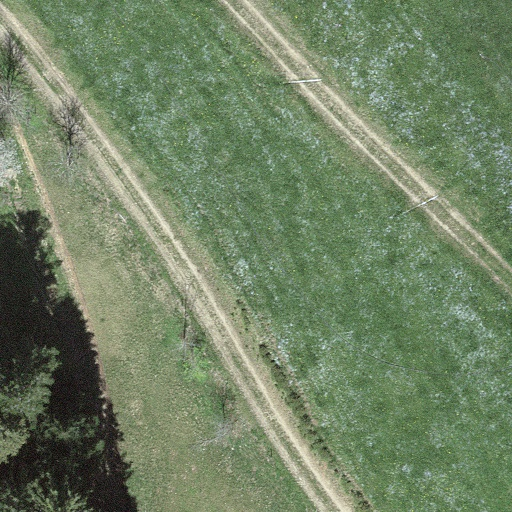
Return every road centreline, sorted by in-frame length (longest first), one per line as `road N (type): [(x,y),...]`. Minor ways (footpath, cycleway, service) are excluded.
road 1 (track): [(0,19),(188,266),(293,453),(340,511)]
road 2 (track): [(237,0),(511,278)]
